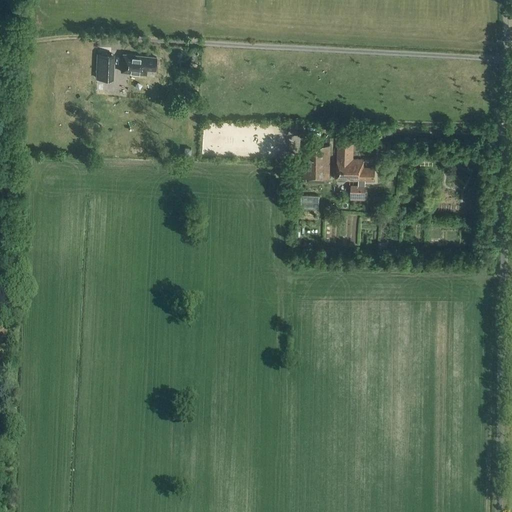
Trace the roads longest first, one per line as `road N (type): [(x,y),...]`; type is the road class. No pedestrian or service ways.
road 1 (unclassified): [(499,511),(509,0)]
road 2 (track): [(508,58),(98,34),(10,41)]
road 3 (track): [(506,129),(205,127),(191,113),(194,64)]
road 4 (track): [(10,41),(2,360)]
